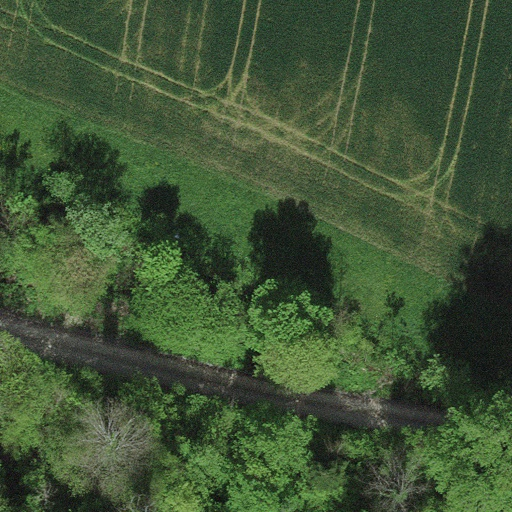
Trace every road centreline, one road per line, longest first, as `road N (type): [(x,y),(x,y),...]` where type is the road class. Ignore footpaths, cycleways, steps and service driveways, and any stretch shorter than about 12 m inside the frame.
road 1 (track): [(511,431),(0,327)]
road 2 (track): [(0,441),(134,511)]
